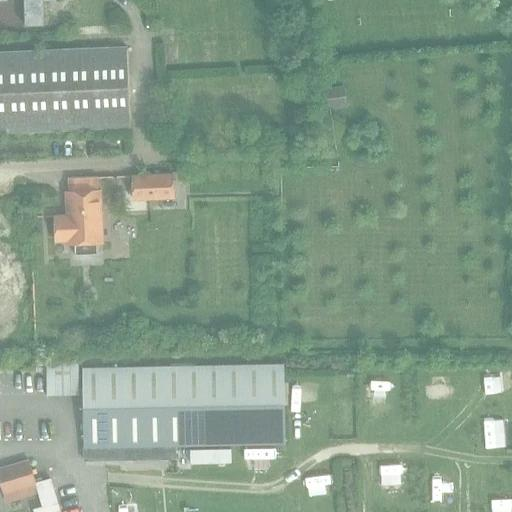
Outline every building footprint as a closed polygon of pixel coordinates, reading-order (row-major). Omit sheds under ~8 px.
[(0,132),(130,127),(126,47),(0,51),(0,132)] [(342,84),(321,86),(324,106),(345,104),(342,84)] [(173,197),(172,173),(132,175),(133,199),(173,197)] [(96,177),(86,177),(65,178),(66,215),(54,215),(55,241),(67,240),(68,243),(74,243),(75,254),(96,253),(96,242),(102,242),(100,190),(97,190),(96,177)] [(83,447),(285,444),(283,364),(82,367),(83,447)] [(34,484),(27,461),(0,468),(0,481),(3,493),(34,484)]
